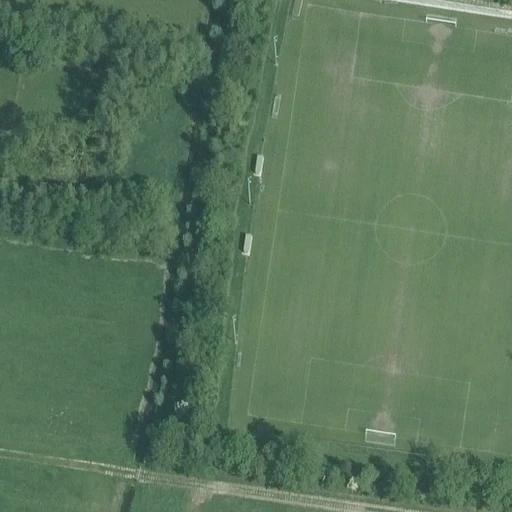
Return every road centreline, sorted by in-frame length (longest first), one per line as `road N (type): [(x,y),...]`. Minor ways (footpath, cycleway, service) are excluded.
road 1 (track): [(198,487),(0,456)]
road 2 (track): [(388,511),(198,487)]
